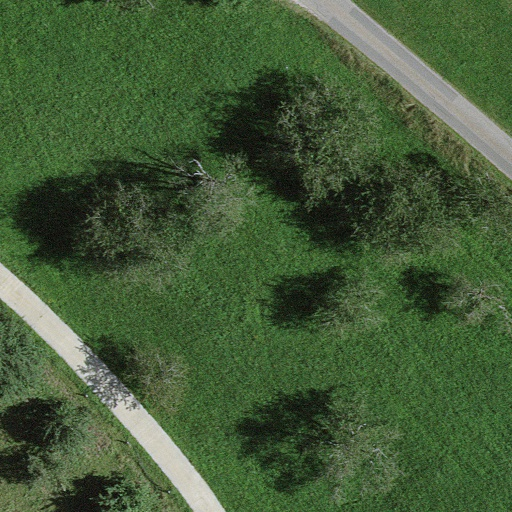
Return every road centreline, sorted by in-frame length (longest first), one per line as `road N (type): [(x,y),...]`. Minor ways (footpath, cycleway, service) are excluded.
road 1 (track): [(207,511),(139,421),(0,280)]
road 2 (unclassified): [(511,162),(324,0)]
